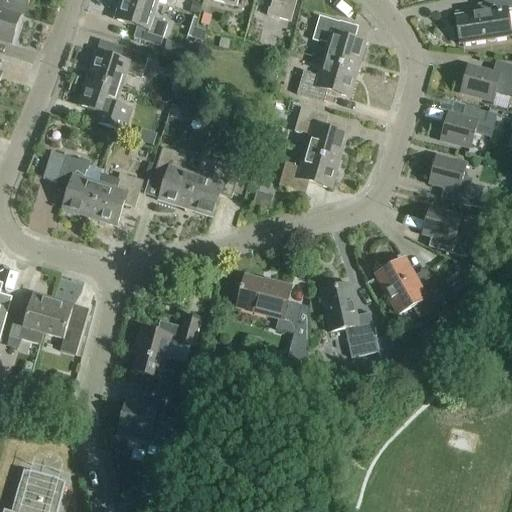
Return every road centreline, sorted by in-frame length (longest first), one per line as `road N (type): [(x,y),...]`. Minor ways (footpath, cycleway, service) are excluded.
road 1 (residential): [(368,0),(408,43),(416,72),(374,205),(114,279)]
road 2 (residential): [(99,511),(78,435),(114,279)]
road 3 (residential): [(0,193),(74,0)]
